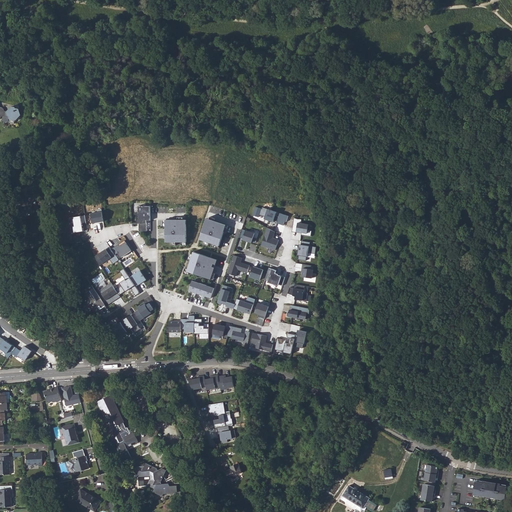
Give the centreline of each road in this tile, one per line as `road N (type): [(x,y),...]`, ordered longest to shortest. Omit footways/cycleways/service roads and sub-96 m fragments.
road 1 (track): [(478,5),(271,23),(65,0)]
road 2 (residential): [(146,365),(261,367),(454,458)]
road 3 (residential): [(169,306),(269,333),(290,267),(246,252)]
road 4 (track): [(91,370),(26,303),(0,262)]
road 5 (unclassified): [(78,371),(108,498)]
